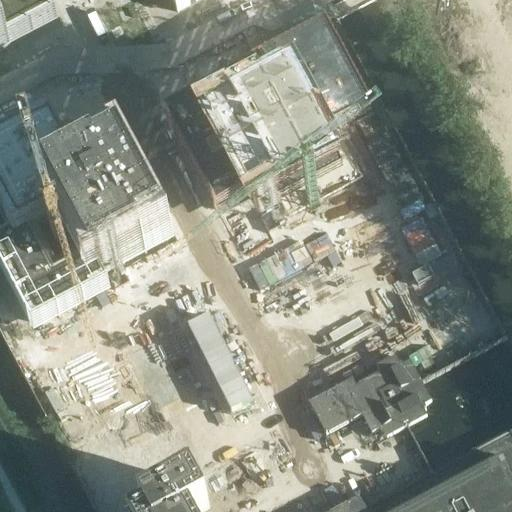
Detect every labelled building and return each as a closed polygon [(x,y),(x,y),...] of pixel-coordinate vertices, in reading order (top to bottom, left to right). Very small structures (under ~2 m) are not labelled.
[(46,0),(0,0),(0,53),(11,48),(3,33),(51,8),(46,0)] [(170,0),(178,14),(203,0),(170,0)] [(225,103),(174,130),(219,214),(269,188),(279,208),(345,173),(327,140),(374,115),(328,29),(277,56),(242,75),(246,82),(221,95),(225,103)] [(49,126),(0,152),(0,255),(1,255),(40,327),(107,292),(99,278),(170,240),(126,156),(79,181),(49,126)] [(233,421),(254,410),(210,322),(188,333),(233,421)] [(353,383),(309,407),(326,439),(327,438),(326,437),(329,436),(329,437),(348,427),(348,425),(350,424),(351,425),(363,419),(372,437),(379,433),(381,436),(383,434),(387,441),(406,431),(406,430),(408,429),(405,423),(426,412),(415,390),(421,387),(419,384),(420,384),(410,365),(403,368),(402,366),(399,367),(396,360),(376,370),(380,377),(378,379),(378,377),(358,388),(359,389),(357,390),(353,383)] [(346,511),(511,511),(511,425),(428,470),(346,511)] [(206,511),(210,510),(194,480),(141,508),(143,511),(206,511)]
